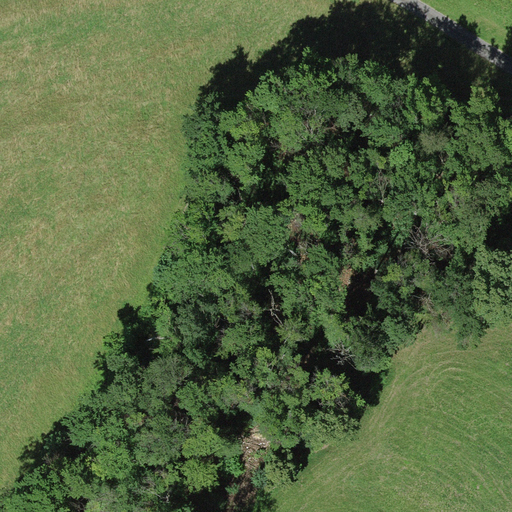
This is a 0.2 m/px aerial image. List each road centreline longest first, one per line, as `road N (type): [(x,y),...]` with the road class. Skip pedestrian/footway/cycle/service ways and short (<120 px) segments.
road 1 (track): [(511,105),(337,91),(266,105),(212,133),(50,432),(0,508)]
road 2 (unclassified): [(401,0),(511,65)]
